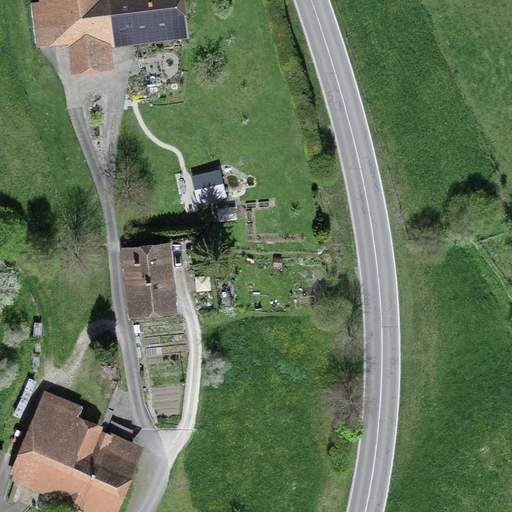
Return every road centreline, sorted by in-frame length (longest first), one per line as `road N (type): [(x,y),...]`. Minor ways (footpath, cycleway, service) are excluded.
road 1 (secondary): [(312,0),(356,149),(378,270),(381,403),(365,511)]
road 2 (residential): [(135,511),(154,447),(62,71)]
